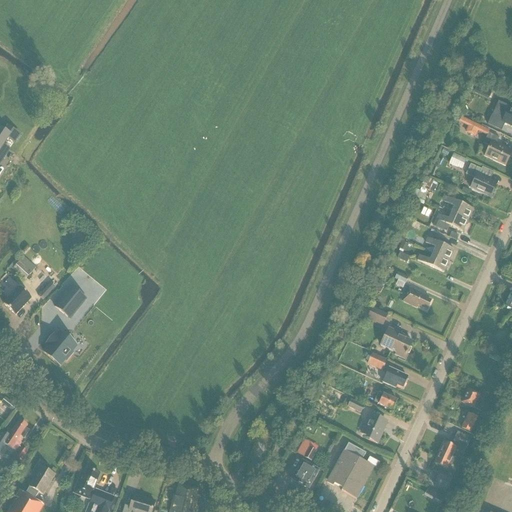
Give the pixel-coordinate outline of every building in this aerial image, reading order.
[(472,83),(469,90),(473,93),(477,85),(472,83)] [(511,101),(511,100),(491,91),(488,98),(496,101),(509,108),(511,101)] [(511,127),(511,111),(508,109),(502,123),(511,127)] [(488,133),(489,131),(461,117),(459,123),(468,127),(465,133),(475,138),(478,132),(487,136),(483,144),(489,147),(485,157),(505,166),(511,152),(496,144),(499,138),(488,133)] [(0,163),(9,150),(2,146),(4,144),(7,138),(14,143),(19,135),(8,127),(5,132),(0,129),(0,163)] [(462,170),(466,160),(453,154),(449,164),(462,170)] [(481,170),(470,165),(466,175),(475,179),(470,189),(490,198),(497,184),(490,181),(493,173),(482,168),(481,170)] [(451,214),(468,221),(473,210),(446,198),(444,203),(454,207),(451,214)] [(462,232),(468,221),(451,214),(448,220),(438,215),(436,220),(462,232)] [(82,244),(88,238),(79,228),(73,234),(82,244)] [(414,236),(407,233),(403,241),(411,244),(414,236)] [(433,254),(449,262),(454,251),(427,238),(425,243),(436,248),(433,254)] [(408,262),(410,255),(405,253),(408,244),(403,242),(397,258),(408,262)] [(444,273),(449,262),(433,254),(430,261),(419,256),(417,261),(444,273)] [(12,270),(25,281),(33,271),(33,270),(35,268),(23,257),(12,270)] [(51,274),(55,271),(45,261),(42,264),(51,274)] [(405,284),(408,278),(398,273),(395,279),(405,284)] [(55,288),(50,283),(38,296),(43,301),(55,288)] [(70,320),(87,299),(70,286),(54,307),(70,320)] [(19,288),(3,304),(16,316),(31,299),(19,288)] [(427,310),(431,301),(426,299),(427,297),(410,288),(403,302),(416,309),(417,306),(427,310)] [(382,326),(387,315),(372,309),(367,320),(382,326)] [(404,340),(399,337),(400,334),(388,329),(380,346),(396,353),(395,355),(404,360),(412,342),(405,339),(404,340)] [(103,345),(112,334),(106,330),(97,340),(103,345)] [(71,351),(76,346),(62,335),(58,340),(54,336),(47,344),(50,347),(44,353),(59,366),(64,360),(66,362),(74,353),(71,351)] [(382,372),(387,361),(372,354),(367,365),(382,372)] [(394,372),(391,371),(388,370),(383,383),(388,385),(388,386),(395,389),(397,386),(403,388),(407,378),(394,372)] [(362,376),(358,375),(354,383),(358,385),(357,385),(366,389),(363,397),(374,402),(379,404),(378,405),(392,411),(397,401),(383,395),(378,393),(373,389),(376,383),(362,376)] [(479,395),(468,390),(462,403),(480,411),(483,404),(483,405),(488,395),(481,391),(479,395)] [(16,407),(5,398),(1,403),(13,412),(16,407)] [(360,414),(364,406),(351,400),(347,407),(360,414)] [(470,433),(478,418),(468,413),(461,428),(470,433)] [(382,430),(386,422),(371,415),(362,434),(370,438),(369,440),(377,444),(381,435),(379,434),(382,429),(382,430)] [(28,426),(20,420),(12,431),(8,429),(5,433),(1,430),(0,431),(0,454),(6,445),(16,452),(29,431),(26,429),(28,426)] [(439,453),(459,463),(471,438),(457,432),(452,443),(457,446),(456,448),(444,442),(439,453)] [(326,471),(340,446),(335,444),(321,468),(326,471)] [(366,454),(348,444),(344,451),(343,451),(326,483),(333,487),(334,485),(342,489),(341,492),(356,500),(374,468),(374,467),(366,463),(362,461),(366,454)] [(19,465),(28,452),(21,447),(12,460),(19,465)] [(311,461),(316,452),(309,448),(304,458),(311,461)] [(446,490),(459,463),(439,453),(434,464),(445,469),(443,474),(439,472),(436,479),(437,479),(434,484),(446,490)] [(369,458),(366,463),(374,467),(374,468),(377,469),(379,464),(369,458)] [(309,490),(315,479),(319,471),(313,468),(313,467),(308,465),(301,462),(291,480),(309,490)] [(39,511),(43,505),(34,500),(38,493),(43,495),(48,487),(49,488),(51,485),(50,484),(51,482),(52,482),(54,479),(53,479),(55,475),(49,472),(49,471),(47,470),(47,471),(40,467),(29,487),(25,494),(20,491),(16,498),(17,498),(8,511),(39,511)] [(99,478),(101,475),(87,469),(84,477),(80,475),(72,494),(89,501),(99,478)] [(194,511),(198,497),(195,496),(197,490),(179,486),(176,497),(174,497),(170,511),(194,511)] [(108,511),(109,511),(115,498),(95,490),(90,504),(98,507),(96,511),(108,511)] [(151,511),(155,502),(134,496),(129,511),(123,509),(122,511),(151,511)]
